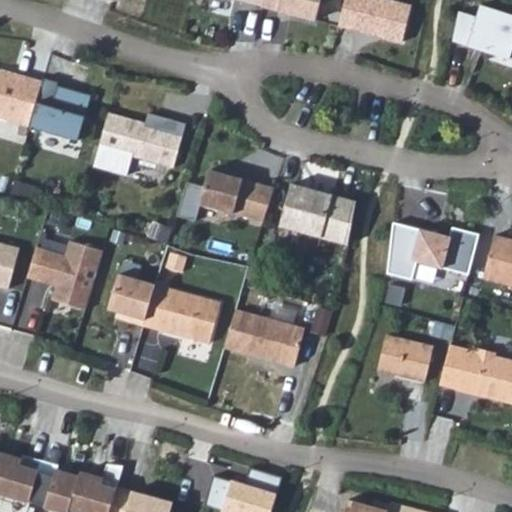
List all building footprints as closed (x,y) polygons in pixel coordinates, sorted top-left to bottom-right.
[(323,0),(267,0),(266,7),(319,21),(323,0)] [(413,7),(387,0),(347,0),(341,27),(404,43),(413,7)] [(480,15),(461,9),(456,38),(511,56),(511,10),(484,2),(480,15)] [(0,118),(32,128),(39,102),(45,82),(8,71),(7,75),(0,72),(0,118)] [(39,102),(32,128),(82,140),(93,96),(70,90),(68,100),(57,97),(55,106),(39,102)] [(147,124),(111,114),(102,147),(175,168),(187,125),(150,114),(147,124)] [(276,189),(211,171),(202,205),(266,223),(276,189)] [(357,202),(294,185),(283,226),(348,244),(357,202)] [(453,238),(422,230),(414,262),(471,276),(482,235),(455,228),(453,238)] [(511,286),(511,240),(497,236),(485,280),(511,286)] [(69,253),(41,244),(32,275),(61,284),(56,299),(89,309),(108,247),(74,237),(69,253)] [(23,246),(0,240),(0,282),(12,286),(23,246)] [(160,283),(123,272),(112,307),(134,314),(132,319),(148,323),(160,283)] [(224,302),(160,283),(148,323),(212,342),(224,302)] [(307,328),(239,308),(228,345),(296,365),(307,328)] [(437,344),(391,332),(382,368),(428,380),(437,344)] [(511,356),(470,346),(460,385),(511,397),(511,356)] [(26,455),(4,449),(0,461),(0,486),(34,497),(46,457),(27,451),(26,455)] [(62,461),(46,457),(34,497),(73,509),(74,503),(84,473),(61,466),(62,461)] [(84,473),(74,503),(103,511),(113,511),(121,484),(128,461),(112,460),(108,475),(85,467),(84,473)] [(213,475),(204,506),(224,511),(272,511),(283,477),(250,467),(245,485),(213,475)] [(170,511),(174,498),(121,484),(113,511),(170,511)] [(388,511),(391,504),(376,499),(374,505),(357,500),(349,498),(345,511),(388,511)] [(429,511),(392,501),(391,504),(388,511),(429,511)]
